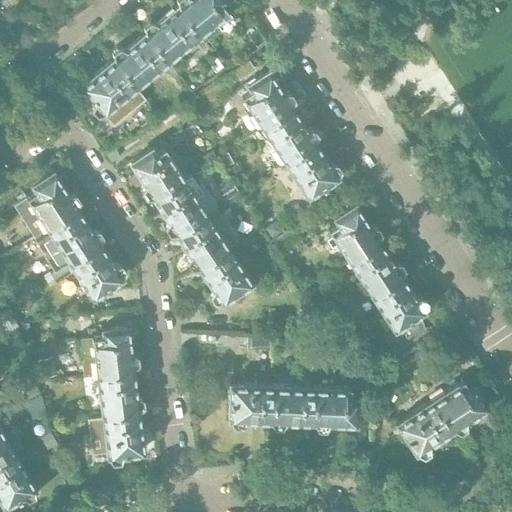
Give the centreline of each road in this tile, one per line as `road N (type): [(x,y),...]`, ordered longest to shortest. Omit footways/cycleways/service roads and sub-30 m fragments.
road 1 (residential): [(511,355),(281,0)]
road 2 (residential): [(184,502),(149,264),(57,125)]
road 3 (residential): [(184,502),(356,511)]
road 4 (unknown): [(434,0),(359,114)]
